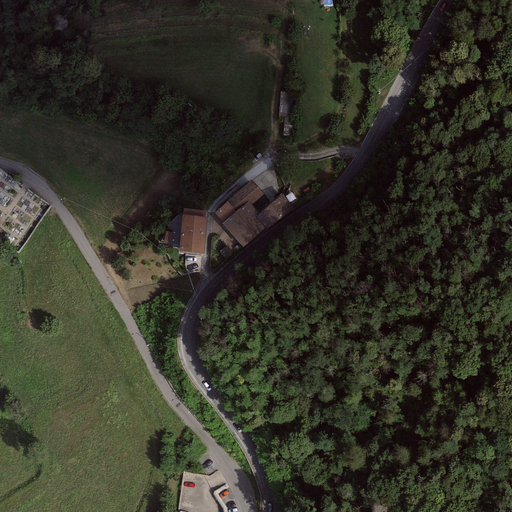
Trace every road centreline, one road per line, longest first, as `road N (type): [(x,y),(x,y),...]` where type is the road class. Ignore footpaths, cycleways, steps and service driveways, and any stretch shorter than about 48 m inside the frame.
road 1 (tertiary): [(447,0),(363,155),(333,190),(208,288),(186,334),(191,364),(254,450),(269,511)]
road 2 (unclassified): [(243,511),(160,387),(59,209),(0,165)]
